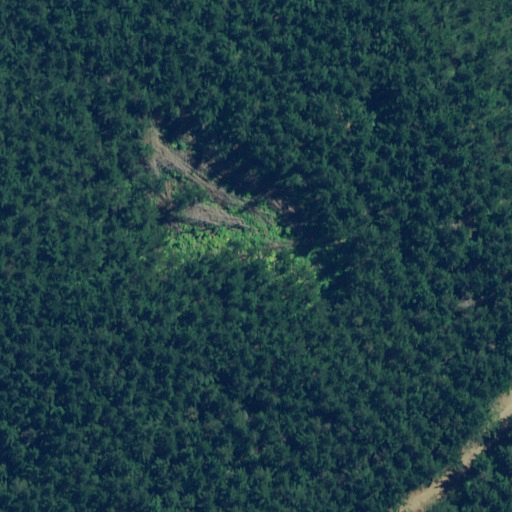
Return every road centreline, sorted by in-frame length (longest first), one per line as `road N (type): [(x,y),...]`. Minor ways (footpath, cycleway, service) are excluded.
road 1 (track): [(0,316),(68,330),(124,362),(200,362),(268,386),(310,451),(307,487),(288,511)]
road 2 (track): [(511,400),(406,511)]
